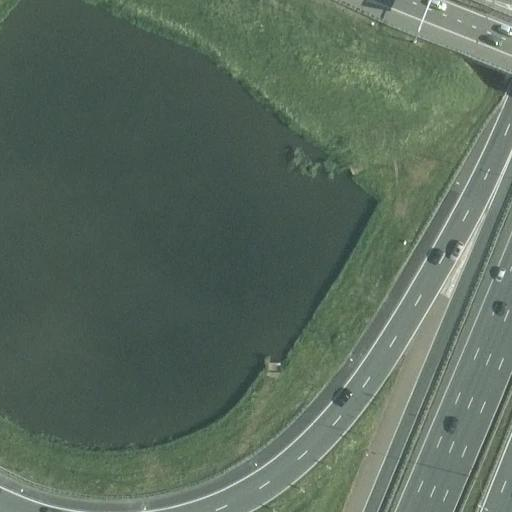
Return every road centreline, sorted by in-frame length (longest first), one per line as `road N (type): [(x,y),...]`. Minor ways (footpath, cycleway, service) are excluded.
road 1 (trunk): [(511,118),(366,371),(320,429),(259,479),(174,511)]
road 2 (trunk): [(511,166),(370,511)]
road 3 (motorway): [(511,303),(427,511)]
road 4 (trunk): [(392,0),(511,46)]
